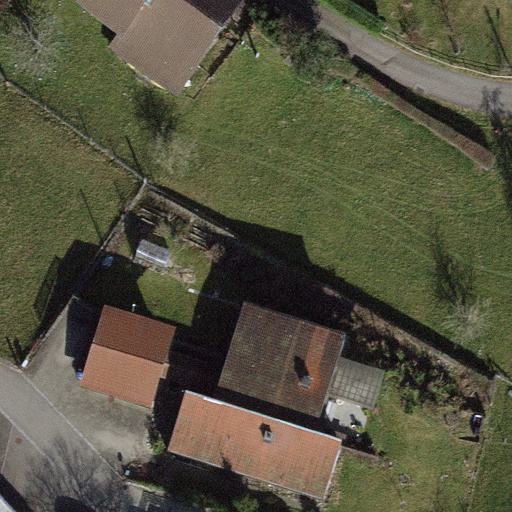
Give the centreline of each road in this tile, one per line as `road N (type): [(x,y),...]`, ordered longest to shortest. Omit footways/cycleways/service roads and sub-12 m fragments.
road 1 (residential): [(511,78),(435,88),(286,45),(229,0)]
road 2 (residential): [(0,375),(125,496),(170,511)]
